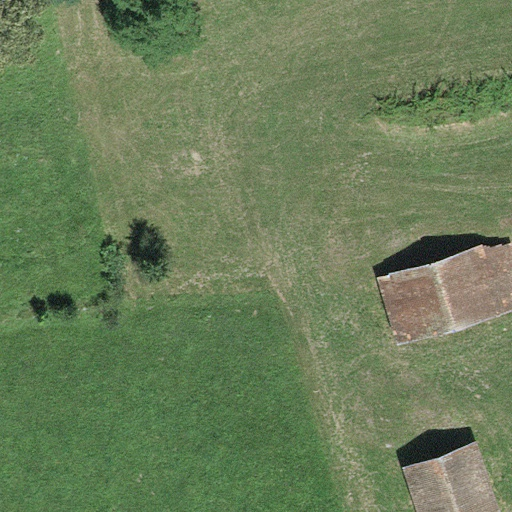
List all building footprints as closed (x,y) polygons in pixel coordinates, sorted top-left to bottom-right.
[(511,254),(508,242),(444,261),(452,286),(511,268),(511,254)] [(380,280),(388,305),(452,286),(444,261),(380,280)] [(511,268),(452,286),(459,312),(511,295),(511,268)] [(459,312),(452,286),(388,305),(395,331),(459,312)] [(412,469),(426,511),(444,511),(487,497),(471,449),(412,469)]
